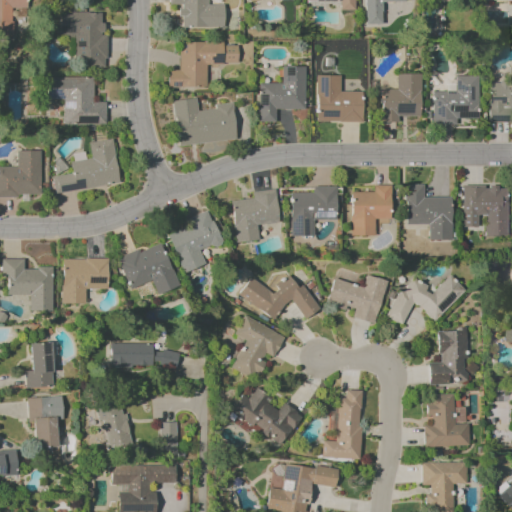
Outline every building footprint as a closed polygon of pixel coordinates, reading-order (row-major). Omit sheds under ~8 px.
[(0,0),(0,36),(12,36),(12,9),(27,9),(26,0),(0,0)] [(206,0),(167,0),(168,5),(179,5),(179,28),(222,28),(222,4),(207,4),(206,0)] [(304,0),(304,1),(339,1),(339,10),(354,10),(353,0),(304,0)] [(363,0),(363,24),(380,24),(380,1),(411,2),(411,0),(363,0)] [(103,12),(57,12),(57,35),(72,35),(72,59),(78,59),(78,67),(103,67),(103,12)] [(180,44),(224,43),(224,47),(237,47),(238,64),(224,64),(224,67),(207,67),(207,89),(170,89),(169,71),(179,71),(180,44)] [(280,66),(303,66),(302,109),(273,109),(273,122),(256,121),(257,83),(279,83),(280,66)] [(486,83),(497,83),(501,79),(507,82),(509,82),(509,68),(511,68),(511,114),(508,115),(508,122),(487,122),(486,83)] [(379,89),(395,89),(395,74),(419,74),(418,116),(395,116),(396,122),(379,122),(379,89)] [(314,75),(338,75),(338,91),(359,92),(360,122),(315,122),(314,75)] [(453,76),(476,76),(476,119),(454,119),(454,125),(429,124),(429,116),(431,116),(431,91),(453,90),(453,76)] [(45,80),(94,79),(93,104),(106,104),(106,127),(63,126),(63,102),(44,102),(45,80)] [(170,101),(194,97),(196,111),(213,109),(213,105),(231,103),(235,139),(177,146),(170,101)] [(50,176),(69,173),(68,162),(89,157),(87,142),(110,139),(118,183),(53,194),(50,176)] [(0,167),(15,167),(15,151),(38,151),(38,195),(16,194),(16,198),(0,197),(0,167)] [(372,184),(389,184),(390,195),(388,195),(389,218),(373,219),(373,235),(349,235),(350,191),(372,192),(372,184)] [(404,184),(421,184),(421,197),(449,197),(449,221),(450,222),(450,239),(427,240),(426,224),(404,224),(404,184)] [(460,185),(483,185),(483,188),(487,188),(487,185),(505,185),(505,198),(506,199),(506,236),(483,236),(483,214),(476,215),(476,227),(460,227),(460,185)] [(311,186),(335,186),(334,220),(312,220),(312,236),(288,236),(289,216),(290,216),(289,192),(312,192),(311,186)] [(252,193),(275,189),(279,222),(257,225),(258,241),(235,244),(229,201),(252,198),(252,193)] [(181,273),(204,264),(198,250),(209,245),(214,247),(218,245),(220,241),(219,238),(211,221),(209,221),(204,210),(182,220),(184,226),(166,235),(181,273)] [(114,258),(136,248),(137,251),(159,242),(177,285),(156,295),(149,280),(128,289),(114,258)] [(0,258),(21,259),(21,269),(35,269),(35,266),(50,267),(49,311),(27,310),(27,295),(5,295),(5,275),(0,274),(0,258)] [(60,258),(82,259),(83,258),(106,258),(105,289),(83,288),(83,304),(59,303),(59,285),(61,285),(60,258)] [(236,296),(272,320),(281,306),(289,300),(303,319),(317,309),(300,284),(296,287),(287,274),(272,284),(276,290),(271,293),(249,277),(236,296)] [(372,324),(385,281),(364,275),(360,287),(332,279),(324,302),(352,311),(350,318),(372,324)] [(384,317),(400,325),(410,306),(412,304),(417,307),(428,319),(432,321),(463,291),(448,275),(429,293),(423,290),(425,287),(411,280),(410,278),(406,285),(394,295),(384,317)] [(282,337),(242,316),(232,334),(244,340),(230,366),(253,379),(266,355),(270,358),(282,337)] [(435,331),(436,362),(426,363),(427,385),(446,385),(446,380),(465,380),(463,330),(435,331)] [(28,343),(28,371),(23,371),(23,388),(51,387),(50,343),(28,343)] [(175,351),(151,351),(151,343),(109,343),(109,368),(175,369),(175,351)] [(274,447),(300,418),(282,402),(276,409),(253,389),(245,398),(241,395),(229,409),(274,447)] [(359,390),(343,390),(343,398),(335,397),(334,441),(320,441),(320,458),(357,459),(359,390)] [(423,447),(467,446),(466,423),(460,424),(460,408),(451,408),(451,395),(429,395),(429,403),(423,403),(423,447)] [(27,398),(29,448),(55,447),(54,419),(61,419),(60,396),(27,398)] [(103,421),(104,449),(128,448),(126,414),(119,414),(119,402),(94,403),(95,421),(103,421)] [(174,422),(158,422),(158,454),(175,454),(174,422)] [(419,463),(419,486),(424,486),(424,511),(450,511),(450,484),(464,484),(464,462),(419,463)] [(335,470),(283,463),(279,489),(267,488),(264,509),(285,511),(304,511),(309,484),(333,488),(335,470)] [(173,465),(109,465),(109,485),(115,485),(115,511),(153,511),(153,492),(146,492),(146,483),(173,483),(173,465)] [(507,506),(511,501),(511,482),(509,478),(494,492),(507,506)]
